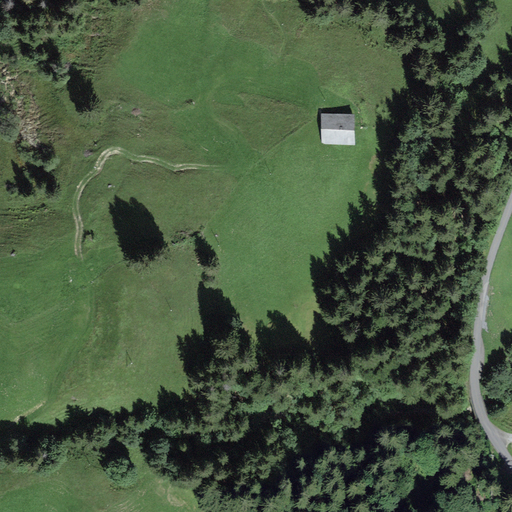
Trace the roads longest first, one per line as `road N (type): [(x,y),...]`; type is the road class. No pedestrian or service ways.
road 1 (track): [(237,168),(117,153),(100,161),(77,207),(94,307),(82,347),(42,410),(13,427),(0,450)]
road 2 (unclassified): [(511,464),(473,397),(482,284),(511,201)]
